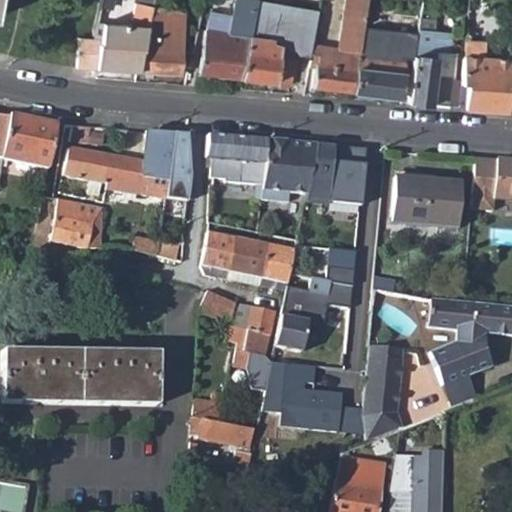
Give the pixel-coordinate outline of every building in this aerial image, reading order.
[(90,38),(83,67),(134,70),(151,0),(139,0),(137,6),(134,5),(130,20),(128,28),(102,23),(99,39),(90,38)] [(98,0),(95,13),(107,16),(110,0),(98,0)] [(151,0),(134,70),(180,73),(180,48),(176,48),(179,37),(163,32),(169,0),(151,0)] [(201,31),(195,74),(239,80),(256,1),(250,0),(231,0),(226,36),(201,31)] [(255,0),(256,1),(239,80),(272,84),(277,53),(279,45),(269,42),(270,35),(267,35),(271,16),(284,19),(286,8),(276,6),(277,0),(255,0)] [(302,0),(292,54),(308,56),(309,54),(310,46),(317,0),(302,0)] [(310,46),(309,54),(315,54),(310,88),(353,93),(362,21),(365,0),(345,0),(339,51),(310,46)] [(95,13),(90,38),(99,39),(102,23),(128,28),(130,20),(107,16),(95,13)] [(413,56),(407,103),(446,106),(449,78),(452,54),(446,53),(449,32),(431,30),(432,18),(417,17),(416,26),(413,56)] [(362,21),(353,93),(401,98),(405,64),(398,59),(370,55),(372,34),(374,22),(362,21)] [(187,23),(183,39),(193,41),(196,25),(187,23)] [(398,23),(397,37),(405,39),(405,55),(413,56),(416,26),(398,23)] [(372,34),(370,55),(398,59),(405,64),(405,55),(405,39),(397,37),(372,34)] [(90,38),(75,37),(74,67),(83,67),(90,38)] [(459,79),(459,83),(464,84),(462,109),(505,112),(508,59),(482,57),(483,42),(463,40),(459,79)] [(277,53),(272,84),(287,86),(293,55),(277,53)] [(449,78),(446,106),(457,107),(459,83),(459,79),(449,78)] [(0,160),(0,159),(46,168),(54,124),(7,115),(7,118),(0,116),(0,160)] [(69,125),(66,141),(84,142),(86,127),(69,125)] [(65,149),(60,174),(86,179),(98,181),(103,182),(102,188),(161,199),(171,134),(143,132),(140,163),(65,149)] [(171,134),(161,199),(186,203),(185,135),(171,134)] [(204,137),(202,160),(208,160),(206,180),(221,181),(221,184),(259,187),(262,145),(263,142),(204,137)] [(259,187),(257,202),(285,205),(285,194),(302,196),(312,146),(285,144),(284,147),(262,145),(259,187)] [(86,179),(85,191),(96,193),(98,181),(86,179)] [(396,180),(393,225),(456,230),(459,185),(396,180)] [(511,181),(497,181),(493,220),(511,221),(511,181)] [(48,196),(47,203),(54,204),(78,209),(77,220),(101,229),(104,208),(48,196)] [(0,203),(0,217),(36,223),(38,210),(0,203)] [(54,204),(47,239),(83,252),(99,250),(101,229),(77,220),(78,209),(54,204)] [(466,232),(463,265),(484,267),(486,234),(466,232)] [(203,234),(198,268),(224,273),(258,280),(285,284),(286,274),(291,250),(203,234)] [(131,240),(128,252),(152,258),(155,243),(131,240)] [(155,243),(152,258),(170,260),(172,246),(155,243)] [(285,284),(281,300),(278,314),(271,349),(299,355),(306,322),(322,325),(326,304),(349,308),(353,270),(326,264),(323,277),(288,270),(286,274),(285,284)] [(224,273),(198,268),(201,276),(222,280),(256,287),(258,280),(224,273)] [(205,293),(196,314),(227,327),(224,343),(234,346),(230,368),(243,371),(250,390),(249,394),(260,398),(261,394),(262,394),(269,362),(260,357),(273,312),(233,304),(205,293)] [(511,309),(427,302),(425,330),(453,332),(452,345),(426,355),(439,388),(488,370),(480,350),(480,335),(511,337),(511,309)] [(366,346),(358,429),(365,444),(398,431),(391,414),(398,349),(366,346)] [(155,355),(0,352),(0,404),(20,405),(155,407),(155,355)] [(313,366),(269,362),(262,394),(259,412),(280,413),(279,426),(339,430),(341,392),(303,389),(303,382),(312,383),(313,366)] [(488,370),(439,388),(449,410),(496,392),(488,370)] [(193,402),(189,419),(215,424),(221,396),(210,394),(208,405),(193,402)] [(215,424),(189,419),(188,434),(194,435),(194,438),(220,443),(230,445),(229,452),(232,453),(230,472),(246,475),(252,432),(215,424)] [(438,511),(441,450),(421,450),(421,457),(392,455),(387,489),(409,490),(408,511),(438,511)] [(337,455),(327,511),(373,511),(378,486),(368,484),(348,480),(349,471),(350,463),(347,451),(337,455)] [(349,471),(348,480),(368,484),(369,474),(349,471)] [(0,511),(23,511),(27,485),(0,480),(0,511)] [(382,511),(408,511),(409,490),(387,489),(382,511)]
